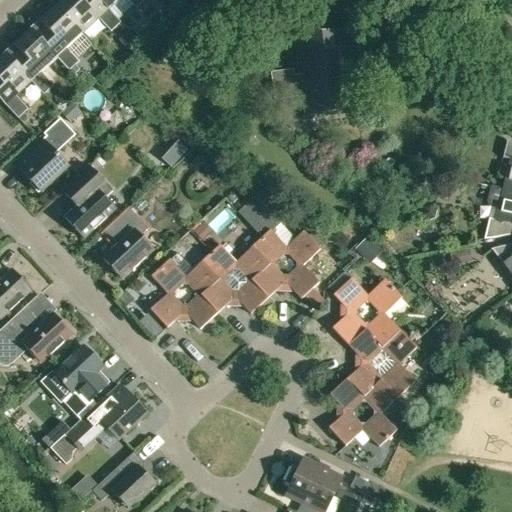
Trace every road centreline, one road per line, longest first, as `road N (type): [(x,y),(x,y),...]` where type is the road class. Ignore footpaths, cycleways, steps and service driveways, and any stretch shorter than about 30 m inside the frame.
road 1 (residential): [(194,473),(222,490),(249,484),(296,377),(292,366),(265,353),(193,412)]
road 2 (residential): [(193,412),(0,204)]
